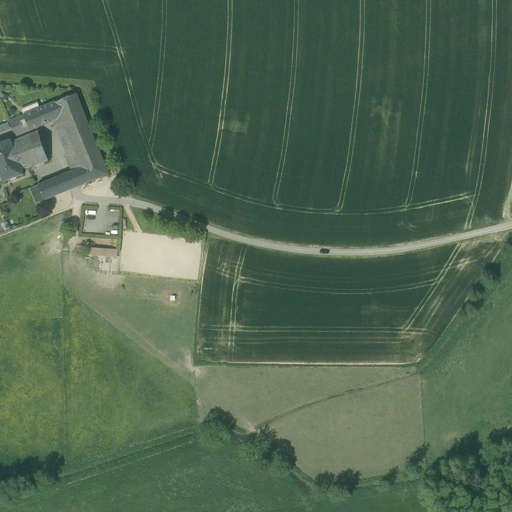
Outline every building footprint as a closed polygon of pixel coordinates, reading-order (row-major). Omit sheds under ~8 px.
[(109,175),(103,159),(76,94),(55,103),(61,117),(75,152),(82,168),(72,172),(65,175),(71,190),(78,187),(109,175)] [(9,122),(15,136),(52,121),(61,117),(55,103),(9,122)] [(52,121),(66,156),(75,152),(61,117),(52,121)] [(11,142),(22,171),(48,161),(38,132),(14,141),(11,142)] [(0,143),(0,173),(3,183),(24,175),(22,171),(11,142),(14,141),(13,140),(11,141),(11,140),(0,143)] [(69,166),(72,172),(82,168),(75,152),(66,156),(65,156),(69,166)] [(38,186),(44,201),(61,194),(71,190),(65,175),(38,186)] [(90,257),(116,259),(117,251),(91,249),(90,257)]
